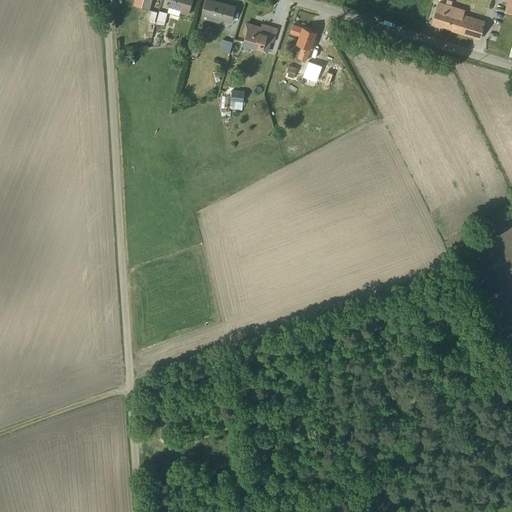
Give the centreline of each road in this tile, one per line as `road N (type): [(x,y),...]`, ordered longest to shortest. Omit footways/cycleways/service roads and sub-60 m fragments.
road 1 (unclassified): [(103,0),(140,511)]
road 2 (residential): [(285,0),(511,68)]
road 3 (track): [(0,436),(129,388)]
